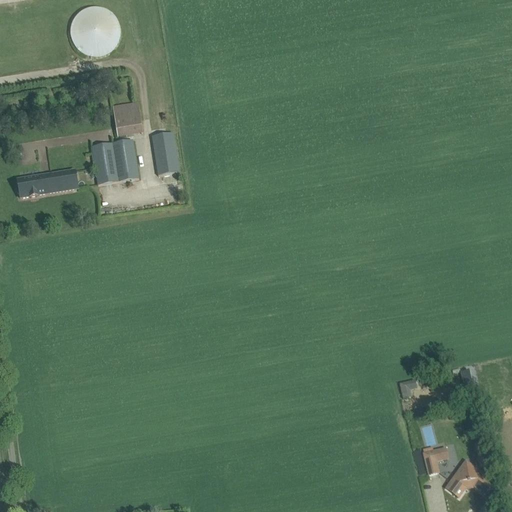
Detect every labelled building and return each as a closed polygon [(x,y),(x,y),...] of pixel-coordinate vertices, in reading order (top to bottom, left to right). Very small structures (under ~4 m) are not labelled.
[(124,36),(125,31),(124,26),(123,20),(120,15),(117,11),(112,8),(107,5),(102,4),(97,4),(92,4),(86,7),(81,9),(78,12),(75,16),(73,21),(71,26),(71,31),(71,37),(73,41),(75,46),(79,50),(83,54),(88,56),(94,58),(99,58),(104,57),(109,56),(113,53),(117,50),(120,46),(123,41),(124,36)] [(138,104),(113,108),(118,139),(143,135),(138,104)] [(158,178),(180,175),(174,135),(153,138),(158,178)] [(98,188),(139,181),(133,142),(92,149),(98,188)] [(20,196),(20,200),(30,198),(31,199),(38,198),(38,197),(78,190),(76,172),(18,182),(18,185),(18,186),(17,188),(16,190),(17,192),(18,194),(20,195),(19,196),(20,196)] [(469,372),(461,374),(467,397),(475,395),(469,372)] [(415,381),(400,385),(404,400),(412,398),(410,391),(417,390),(415,381)] [(429,476),(439,474),(436,462),(448,460),(446,451),(424,456),(429,476)] [(485,495),(493,483),(466,464),(447,490),(459,499),(470,484),(485,495)]
